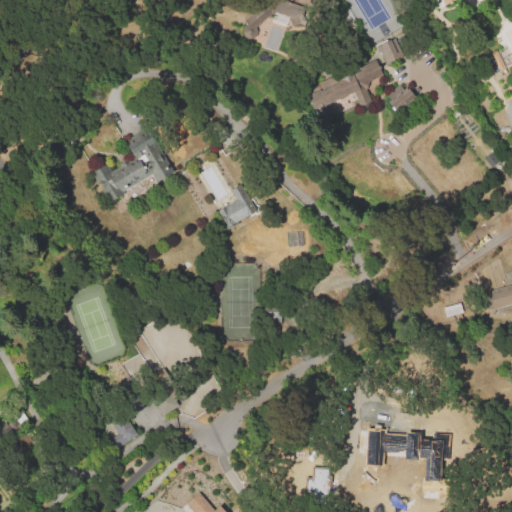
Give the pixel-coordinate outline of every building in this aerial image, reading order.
[(248,40),(237,27),(267,0),(294,0),(303,3),(297,21),(288,18),(288,16),(273,10),(255,27),(258,31),(248,40)] [(391,40),(396,49),(398,48),(403,60),(386,68),(376,47),(391,40)] [(499,71),(491,54),(497,50),(506,68),(499,71)] [(374,59),(384,77),(364,87),(371,100),(360,106),(353,93),(348,96),(339,78),(374,59)] [(416,98),(398,113),(384,96),(398,84),(405,92),(408,89),(416,98)] [(144,143),(166,178),(155,185),(149,175),(122,192),(124,196),(111,204),(91,174),(105,165),(112,175),(136,160),(130,151),(144,143)] [(227,230),(216,210),(222,207),(222,208),(235,202),(228,190),(236,186),(253,216),(246,219),(245,217),(232,224),(233,226),(227,230)] [(511,305),(488,311),(483,290),(511,283),(511,305)] [(460,312),(458,303),(443,307),(445,316),(460,312)] [(136,434),(129,423),(122,428),(116,419),(110,422),(117,433),(106,440),(112,450),(136,434)] [(400,448),(420,449),(420,454),(452,455),(450,478),(421,476),(420,485),(398,483),(400,448)] [(213,509),(197,492),(184,504),(191,511),(225,511),(218,505),(213,509)]
